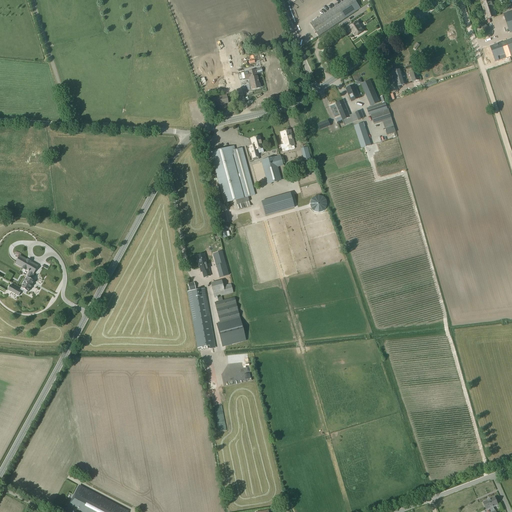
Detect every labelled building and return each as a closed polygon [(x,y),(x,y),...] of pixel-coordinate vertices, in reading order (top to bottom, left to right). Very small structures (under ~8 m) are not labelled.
[(354,0),(345,0),(310,24),(319,37),(361,9),(354,0)] [(490,0),(480,0),(487,20),(496,17),(490,0)] [(349,25),(346,27),(350,33),(352,31),(355,37),(363,31),(357,22),(350,27),(349,25)] [(481,24),(477,29),(479,34),(484,35),(488,31),(487,25),(481,24)] [(240,59),(234,35),(215,40),(223,73),(229,72),(226,62),(240,59)] [(505,42),(482,50),(487,65),(510,57),(505,42)] [(416,69),(409,71),(413,83),(419,81),(416,69)] [(255,70),(244,73),(245,79),(249,79),(252,90),(260,88),(255,70)] [(401,70),(393,73),(397,87),(405,85),(401,70)] [(369,81),(362,84),(371,106),(379,103),(369,81)] [(354,86),(346,89),(351,102),(360,99),(354,86)] [(226,95),(212,99),(214,107),(217,106),(218,111),(226,109),(225,104),(228,103),(226,95)] [(343,101),(335,104),(343,121),(347,119),(349,123),(363,117),(361,112),(353,115),(350,116),(343,101)] [(385,104),(367,110),(369,116),(370,115),(374,125),(391,119),(388,109),(387,110),(385,104)] [(328,120),(319,124),(321,130),(330,126),(328,120)] [(391,120),(383,122),(385,129),(393,126),(391,120)] [(363,123),(354,127),(361,149),(371,146),(363,123)] [(291,130),(280,133),(284,149),(294,146),(291,130)] [(252,146),(249,147),(252,159),(253,158),(254,161),(259,160),(258,157),(256,150),(262,149),(259,137),(251,139),(252,146)] [(234,147),(210,153),(224,204),(255,195),(242,148),(235,150),(234,147)] [(274,158),(261,161),(268,184),(280,181),(276,167),(282,166),(280,157),(274,158)] [(290,193),(261,202),(265,216),(294,208),(290,193)] [(204,254),(196,256),(201,272),(202,272),(204,278),(210,276),(208,270),(207,267),(204,254)] [(30,262),(19,256),(15,264),(27,271),(27,272),(28,272),(30,272),(33,274),(34,272),(27,267),(30,262)] [(212,284),(211,286),(214,298),(217,297),(218,302),(215,303),(220,323),(240,318),(234,298),(223,301),(221,296),(233,293),(231,284),(223,286),(222,282),(230,280),(224,260),(216,261),(221,282),(212,284)] [(24,283),(19,290),(10,285),(7,290),(22,298),(24,293),(29,296),(30,294),(31,294),(33,291),(35,288),(35,287),(37,283),(26,278),(25,279),(23,282),(24,283)] [(204,289),(187,292),(198,348),(215,345),(204,289)] [(59,311),(64,302),(55,298),(40,290),(33,303),(48,311),(50,307),(59,311)] [(240,319),(217,325),(223,348),(246,342),(240,319)] [(127,511),(79,486),(66,510),(69,511),(127,511)] [(487,501),(483,502),(486,510),(490,508),(491,511),(495,511),(493,507),(494,506),(494,507),(497,506),(497,505),(494,498),(490,499),(487,500),(487,501)]
